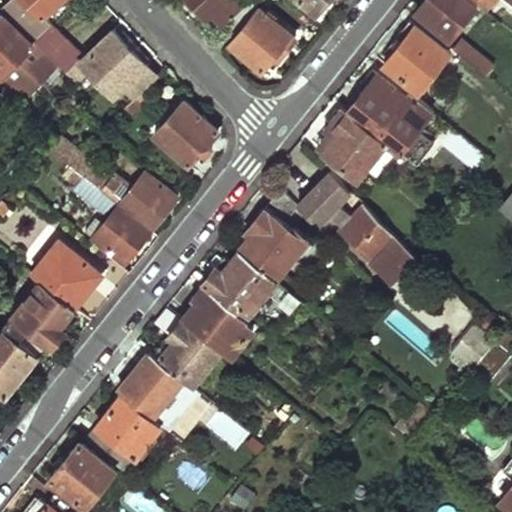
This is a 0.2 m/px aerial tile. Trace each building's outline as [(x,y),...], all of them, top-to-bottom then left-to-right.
[(58,63),(65,70),(83,52),(45,14),(59,0),(6,0),(3,3),(34,34),(32,36),(37,41),(58,63)] [(240,0),(195,0),(200,4),(209,13),(215,7),(224,17),(240,0)] [(299,33),(258,0),(247,0),(226,20),(240,31),(231,41),(264,68),(280,49),(284,52),(295,38),(299,33)] [(302,0),(319,14),(330,0),(302,0)] [(448,40),(499,79),(505,70),(455,31),(479,0),(478,0),(425,0),(417,10),(451,36),(448,40)] [(35,43),(4,12),(0,15),(0,68),(4,73),(3,74),(4,75),(25,96),(58,63),(37,41),(35,43)] [(419,85),(449,48),(415,21),(396,45),(386,58),(419,85)] [(140,89),(156,74),(145,63),(147,62),(138,53),(114,29),(82,61),(113,93),(125,82),(136,93),(140,89)] [(398,145),(401,148),(433,105),(416,91),(412,97),(381,72),(365,91),(361,88),(357,94),(349,103),(384,131),(382,133),(387,137),(398,145)] [(136,93),(125,104),(133,111),(147,96),(140,89),(136,93)] [(200,150),(220,125),(181,94),(172,105),(175,108),(154,134),(189,163),(200,150)] [(382,133),(347,105),(333,124),(338,128),(334,132),(322,147),(358,175),(367,164),(387,137),(382,133)] [(49,144),(86,174),(97,160),(61,130),(49,144)] [(456,134),(447,145),(473,165),(482,153),(456,134)] [(398,145),(387,137),(367,164),(377,172),(392,153),(398,145)] [(401,148),(398,145),(392,153),(403,161),(409,154),(401,148)] [(413,248),(369,202),(356,215),(342,201),(355,188),(335,168),(300,202),(300,203),(319,223),(328,214),(342,228),(341,230),(368,258),(365,261),(382,279),(413,248)] [(122,203),(152,226),(168,206),(178,193),(148,169),(128,196),(99,173),(93,180),(111,193),(122,203)] [(93,180),(86,174),(76,188),(100,206),(111,193),(93,180)] [(271,200),(290,216),(300,203),(300,202),(283,185),(271,200)] [(152,226),(122,203),(95,235),(126,259),(139,242),(152,226)] [(242,247),(290,285),(297,279),(285,270),(310,237),(296,226),(294,229),(266,207),(256,220),(252,225),(256,228),(242,247)] [(43,277),(75,303),(99,274),(102,270),(64,239),(37,273),(43,277)] [(290,285),(242,247),(225,267),(220,263),(217,266),(204,280),(207,282),(243,311),(247,308),(256,314),(273,294),(295,312),(306,298),(290,285)] [(38,352),(43,356),(65,328),(67,325),(62,320),(75,303),(43,277),(4,325),(38,352)] [(243,311),(207,282),(198,294),(200,296),(192,306),(187,313),(220,339),(216,341),(223,347),(233,355),(257,326),(244,316),(246,314),(243,311)] [(216,341),(184,315),(165,338),(156,348),(197,380),(223,347),(216,341)] [(477,363),(497,338),(476,322),(453,350),(474,367),(477,363)] [(4,325),(2,323),(0,325),(0,388),(5,392),(16,380),(38,352),(4,325)] [(511,350),(497,338),(477,363),(499,381),(511,366),(511,350)] [(165,423),(183,439),(193,427),(176,411),(165,402),(184,378),(186,375),(152,347),(132,372),(120,387),(126,392),(165,423)] [(176,411),(195,387),(184,378),(165,402),(176,411)] [(89,439),(126,468),(165,423),(126,392),(102,423),(89,439)] [(410,436),(433,409),(422,400),(408,416),(404,413),(395,424),(410,436)] [(53,477),(87,504),(116,468),(82,441),(53,477)] [(511,467),(510,469),(511,470),(511,485),(502,497),(511,505),(511,467)] [(237,482),(230,499),(247,507),(255,489),(237,482)] [(137,490),(127,505),(137,511),(156,511),(160,507),(137,490)] [(59,511),(40,496),(38,498),(26,511),(59,511)]
